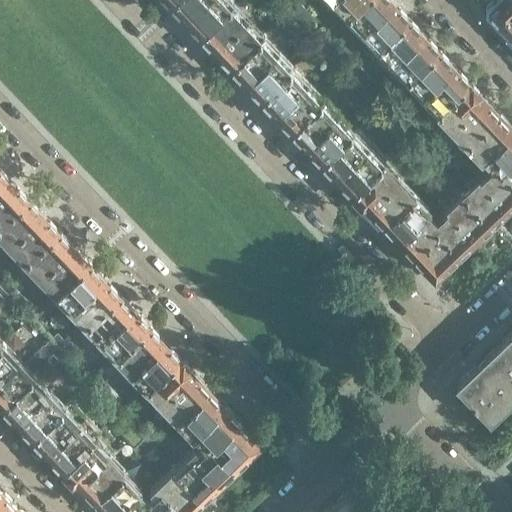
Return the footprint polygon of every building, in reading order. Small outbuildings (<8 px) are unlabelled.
[(230,2),(228,0),(171,0),(172,1),(171,3),(178,10),(180,9),(191,20),(190,23),(196,29),(199,28),(200,30),(230,2)] [(289,7),(281,0),(279,0),(275,4),(283,12),(289,7)] [(359,0),(335,0),(347,12),(359,0)] [(407,15),(405,13),(406,11),(400,4),(397,5),(392,0),(359,0),(347,12),(377,44),(407,15)] [(511,0),(491,0),(486,6),(485,12),(505,33),(505,35),(510,40),(511,39),(511,0)] [(302,10),(294,1),(289,7),(296,15),(302,10)] [(260,34),(230,2),(200,30),(202,32),(202,35),(208,41),(210,41),(221,52),(220,54),(226,61),(229,60),(231,62),(260,34)] [(296,15),(289,7),(283,12),(291,21),(296,15)] [(437,47),(435,45),(436,43),(430,36),(427,37),(417,26),(418,23),(411,16),(409,17),(407,15),(377,44),(408,75),(437,47)] [(290,66),(260,34),(231,62),(232,64),(232,66),(238,73),(240,72),(251,84),(250,86),(257,93),(259,92),(261,94),(290,66)] [(468,79),(466,77),(466,75),(460,68),(458,69),(447,57),(448,55),(442,48),(439,49),(437,47),(408,75),(438,107),(468,79)] [(355,65),(347,57),(341,62),(349,70),(355,65)] [(349,70),(341,62),(335,68),(343,76),(349,70)] [(363,73),(355,65),(349,70),(357,79),(363,73)] [(321,97),(290,66),(261,94),(263,96),(262,98),(268,105),(270,104),(281,116),(281,118),(287,125),(289,124),(291,125),(321,97)] [(357,79),(349,70),(343,76),(351,84),(357,79)] [(498,111),(478,90),(480,89),(472,80),(470,82),(468,79),(438,107),(468,139),(498,111)] [(351,129),(321,97),(291,125),(293,128),(292,130),(298,136),(300,135),(312,147),(311,150),(317,156),(320,156),(322,158),(351,129)] [(511,157),(511,125),(498,111),(468,139),(484,156),(486,154),(496,164),(498,163),(502,167),(511,157)] [(416,129),(408,121),(402,126),(410,134),(416,129)] [(410,134),(402,126),(396,132),(404,140),(410,134)] [(381,161),(351,129),(322,158),(323,160),(323,162),(329,169),(331,168),(342,179),(341,182),(348,188),(350,188),(352,190),(381,161)] [(442,156),(448,150),(440,142),(428,153),(436,162),(442,156)] [(456,158),(452,154),(448,150),(442,156),(449,164),(456,158)] [(430,167),(436,162),(428,153),(416,165),(424,173),(430,167)] [(449,164),(442,156),(436,162),(444,170),(449,164)] [(511,177),(511,157),(502,167),(511,177)] [(412,193),(381,161),(352,190),(355,193),(353,194),(361,202),(363,201),(382,221),(412,193)] [(444,170),(436,162),(430,167),(438,175),(444,170)] [(511,202),(511,177),(502,167),(498,163),(496,164),(489,171),(485,171),(464,191),(492,221),(511,202)] [(0,220),(26,196),(25,194),(25,191),(19,185),(17,185),(6,174),(7,172),(0,165),(0,164),(0,220)] [(438,175),(430,167),(424,173),(432,181),(438,175)] [(460,251),(492,221),(464,191),(443,211),(443,215),(436,222),(434,224),(439,228),(460,251)] [(434,224),(436,222),(425,211),(427,210),(412,193),(382,221),(412,253),(439,228),(434,224)] [(57,227),(55,226),(56,223),(49,217),(47,217),(36,206),(37,203),(31,197),(28,197),(26,196),(0,220),(0,228),(26,256),(57,227)] [(87,259),(85,257),(86,255),(80,248),(77,249),(66,238),(67,235),(61,229),(59,229),(57,227),(26,256),(57,288),(87,259)] [(434,276),(460,251),(439,228),(412,253),(434,276)] [(117,291),(116,289),(116,287),(110,280),(108,281),(97,270),(98,267),(90,260),(88,260),(87,259),(57,288),(87,320),(117,291)] [(13,284),(6,276),(0,281),(0,283),(6,290),(13,284)] [(148,323),(146,321),(147,319),(140,312),(138,313),(127,301),(128,299),(122,292),(119,293),(117,291),(87,320),(117,352),(148,323)] [(178,355),(176,353),(177,351),(171,344),(168,345),(157,333),(158,331),(152,324),(150,325),(148,323),(117,352),(148,384),(178,355)] [(66,340),(59,332),(52,339),(59,346),(66,340)] [(487,415),(511,391),(511,343),(505,336),(456,382),(487,415)] [(59,346),(52,339),(45,345),(53,353),(59,346)] [(74,347),(66,340),(59,346),(67,354),(74,347)] [(32,373),(2,341),(0,342),(0,399),(1,401),(32,373)] [(67,354),(59,346),(53,353),(60,361),(67,354)] [(208,387),(188,365),(190,364),(182,356),(181,358),(178,355),(148,384),(178,416),(208,387)] [(62,404),(32,373),(1,401),(3,403),(2,406),(9,412),(11,412),(22,423),(21,426),(28,432),(30,431),(32,433),(62,404)] [(239,419),(208,387),(178,416),(193,432),(196,430),(206,440),(208,438),(213,444),(239,419)] [(127,404),(120,396),(113,403),(120,410),(127,404)] [(120,410),(113,403),(106,409),(113,417),(120,410)] [(93,436),(62,404),(32,433),(34,435),(33,438),(39,444),(42,444),(52,455),(52,457),(58,464),(60,463),(62,465),(93,436)] [(235,467),(261,442),(239,419),(213,444),(235,467)] [(156,437),(162,431),(155,423),(143,434),(150,442),(156,437)] [(170,439),(162,431),(156,437),(164,445),(170,439)] [(145,448),(150,442),(143,434),(131,445),(139,453),(145,448)] [(123,468),(93,436),(62,465),(65,468),(63,470),(71,478),(73,477),(92,497),(123,468)] [(164,445),(156,437),(150,442),(158,450),(164,445)] [(235,467),(213,444),(208,438),(206,440),(199,447),(197,445),(174,467),(203,497),(235,467)] [(158,450),(150,442),(145,448),(152,456),(158,450)] [(152,456),(145,448),(139,453),(146,461),(152,456)] [(186,511),(203,497),(174,467),(151,488),(153,491),(146,497),(144,499),(149,504),(156,511),(186,511)] [(144,499),(146,497),(136,487),(138,484),(123,468),(92,497),(106,511),(140,511),(149,504),(144,499)] [(385,511),(395,502),(394,501),(394,502),(365,471),(365,470),(320,511),(385,511)] [(0,511),(9,511),(17,505),(0,487),(0,511)]
